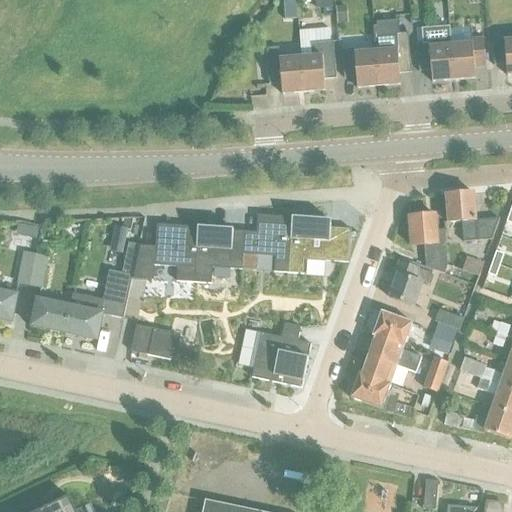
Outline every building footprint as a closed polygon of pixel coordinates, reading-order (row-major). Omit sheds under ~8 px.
[(376,52),(378,88),(400,86),(399,74),(411,73),(408,34),(397,35),(396,28),(393,26),(373,27),(375,52),(376,52)] [(454,81),(451,46),(449,29),(421,31),(422,44),(417,45),(419,73),(431,72),(432,83),(454,81)] [(469,29),(449,30),(451,46),(454,81),(475,80),(474,68),(486,67),(484,39),(470,40),(469,29)] [(511,76),(511,40),(504,42),(504,38),(492,39),(494,67),(506,66),(507,77),(511,76)] [(311,58),(301,59),(304,94),(325,92),(324,81),(336,80),(333,42),(310,44),(311,58)] [(304,94),(301,59),(280,60),(279,48),(266,49),(269,85),(281,84),(282,95),(304,94)] [(378,88),(376,52),(375,52),(355,54),(354,50),(342,51),(344,79),(356,78),(357,89),(378,88)] [(492,242),(499,220),(476,222),(474,195),(446,197),(448,225),(462,224),(464,244),(492,242)] [(244,232),(243,256),(275,258),(274,273),(288,274),(293,219),(257,216),(256,233),(244,232)] [(425,269),(445,275),(447,267),(445,231),(437,232),(436,216),(409,218),(411,248),(424,247),(425,269)] [(293,219),(288,274),(304,275),(305,261),(348,264),(351,230),(331,228),(331,221),(293,219)] [(140,247),(133,280),(153,281),(154,267),(177,268),(176,283),(193,284),(196,228),(156,225),(155,248),(140,247)] [(116,227),(112,243),(125,246),(128,229),(116,227)] [(196,228),(193,284),(211,285),(212,269),(242,271),(243,256),(244,232),(233,232),(233,231),(196,228)] [(106,302),(103,316),(123,320),(139,246),(130,244),(124,274),(111,271),(105,300),(104,302),(106,302)] [(496,252),(492,264),(500,266),(504,255),(496,252)] [(18,283),(29,286),(36,256),(24,253),(18,283)] [(36,256),(29,286),(43,289),(49,259),(36,256)] [(484,264),(467,258),(463,271),(479,277),(484,264)] [(427,287),(432,275),(399,263),(394,275),(397,276),(389,299),(413,308),(422,285),(427,287)] [(492,264),(488,275),(496,278),(500,266),(492,264)] [(0,281),(1,279),(0,279),(0,319),(12,322),(15,307),(18,295),(0,291),(0,281)] [(104,302),(105,300),(73,293),(70,306),(65,334),(98,341),(103,316),(106,302),(104,302)] [(32,327),(65,334),(70,306),(38,299),(32,327)] [(439,311),(435,323),(459,332),(464,320),(439,311)] [(371,337),(375,338),(403,348),(412,324),(380,312),(371,337)] [(507,338),(511,326),(501,323),(497,334),(507,338)] [(261,334),(251,379),(301,389),(311,345),(298,342),(301,328),(284,324),(281,338),(261,334)] [(437,327),(430,346),(449,352),(456,333),(437,327)] [(153,330),(147,356),(171,362),(177,335),(153,330)] [(507,338),(497,334),(493,345),(503,348),(507,338)] [(375,338),(361,376),(389,386),(396,367),(415,374),(421,358),(402,351),(403,348),(375,338)] [(424,388),(438,393),(449,364),(434,359),(424,388)] [(491,382),(494,372),(485,368),(486,366),(465,359),(460,372),(481,379),(491,382)] [(511,364),(508,363),(500,386),(511,389),(511,364)] [(389,386),(361,376),(358,374),(349,399),(380,411),(389,386)] [(491,382),(481,379),(478,389),(497,396),(500,386),(491,382)] [(497,396),(492,408),(511,415),(511,389),(500,386),(497,396)] [(511,434),(511,415),(492,408),(488,421),(477,417),(475,422),(464,419),(465,417),(446,413),(444,425),(483,434),(484,431),(510,440),(511,434)] [(266,511),(206,470),(176,511),(266,511)] [(422,511),(427,511),(434,511),(438,484),(425,483),(422,511)] [(75,511),(68,497),(37,511),(75,511)]
